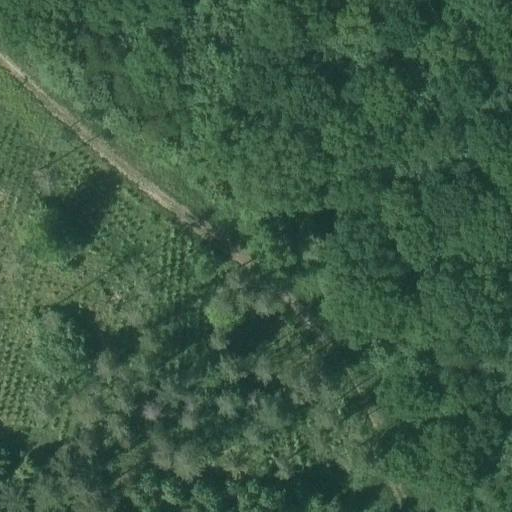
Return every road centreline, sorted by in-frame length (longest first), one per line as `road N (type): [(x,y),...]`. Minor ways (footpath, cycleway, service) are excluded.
road 1 (track): [(0,60),(287,291),(372,387),(411,511)]
road 2 (track): [(0,449),(407,501)]
